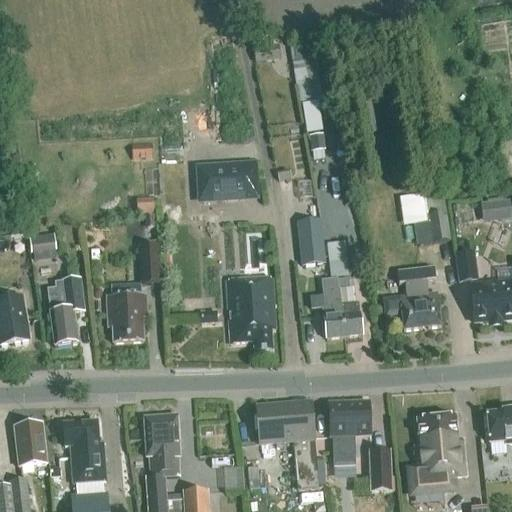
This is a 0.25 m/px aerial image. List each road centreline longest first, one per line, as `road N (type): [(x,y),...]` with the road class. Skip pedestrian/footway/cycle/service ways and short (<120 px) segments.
road 1 (secondary): [(0,395),(75,385),(318,385),(511,368)]
road 2 (track): [(294,382),(286,266),(235,0)]
